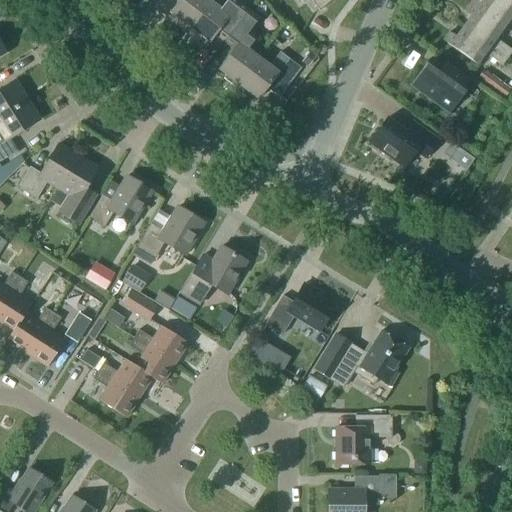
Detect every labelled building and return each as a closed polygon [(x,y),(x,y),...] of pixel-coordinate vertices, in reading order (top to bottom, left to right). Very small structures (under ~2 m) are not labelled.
[(179,0),(170,12),(190,27),(209,1),(207,0),(179,0)] [(227,40),(249,9),(236,0),(227,0),(220,9),(209,1),(190,27),(209,42),(217,32),(227,40)] [(311,0),(319,11),(333,0),(311,0)] [(472,0),(470,3),(503,27),(511,16),(511,5),(504,0),(482,0),(481,0),(472,0)] [(471,16),(463,26),(507,58),(511,51),(511,50),(495,38),(503,27),(470,3),(464,11),(471,16)] [(238,84),(258,58),(247,49),(257,35),(250,30),(259,17),(249,9),(227,40),(236,47),(219,69),(226,75),(223,78),(233,85),(236,82),(238,84)] [(507,58),(463,26),(455,37),(449,32),(443,41),(476,64),(484,53),(502,66),(507,58)] [(258,58),(238,84),(258,99),(269,84),(281,93),(278,97),(279,97),(301,68),(280,52),(269,66),(258,58)] [(309,52),(301,62),(308,67),(316,56),(309,52)] [(410,86),(449,114),(464,92),(462,90),(469,80),(445,63),(438,73),(426,64),(410,86)] [(0,117),(26,101),(14,82),(0,90),(0,117)] [(0,117),(0,162),(17,151),(9,139),(38,120),(26,101),(0,117)] [(424,158),(437,140),(413,122),(406,132),(386,118),(369,143),(403,167),(415,151),(424,158)] [(450,142),(442,154),(454,162),(462,151),(450,142)] [(29,167),(17,187),(36,199),(47,182),(58,188),(77,157),(57,145),(40,173),(29,167)] [(77,157),(58,188),(50,201),(61,207),(58,213),(77,224),(95,195),(85,189),(97,169),(77,157)] [(102,195),(88,218),(104,227),(112,212),(132,224),(151,192),(126,176),(111,201),(102,195)] [(154,259),(163,243),(184,255),(203,223),(177,207),(163,231),(150,224),(136,248),(154,259)] [(246,262),(221,247),(206,271),(196,266),(180,293),(199,304),(210,285),(226,294),(246,262)] [(85,277),(108,288),(117,270),(94,258),(85,277)] [(122,281),(140,292),(150,275),(132,264),(122,281)] [(2,286),(0,284),(0,306),(19,277),(11,272),(2,286)] [(28,282),(19,277),(0,306),(0,322),(12,331),(24,315),(31,305),(19,297),(28,282)] [(293,316),(319,332),(334,306),(314,294),(316,291),(304,284),(292,302),(282,296),(265,324),(266,325),(282,335),(293,316)] [(121,305),(148,322),(158,307),(131,290),(121,305)] [(188,319),(195,307),(177,297),(170,309),(188,319)] [(24,315),(12,331),(6,341),(26,354),(53,313),(45,308),(35,322),(24,315)] [(103,317),(118,328),(124,319),(109,309),(103,317)] [(61,318),(53,313),(26,354),(47,367),(64,340),(52,332),(61,318)] [(79,313),(64,335),(77,343),(91,320),(79,313)] [(99,317),(92,328),(99,332),(105,321),(99,317)] [(138,330),(133,338),(174,364),(187,343),(160,326),(153,339),(138,330)] [(335,334),(314,368),(344,387),(353,373),(373,385),(377,378),(390,386),(398,373),(394,371),(408,348),(405,346),(406,343),(397,337),(396,340),(381,331),(367,354),(364,352),(360,359),(346,351),(351,344),(335,334)] [(257,337),(246,355),(262,365),(273,347),(257,337)] [(161,384),(174,364),(133,338),(128,346),(142,355),(135,366),(151,378),(161,384)] [(87,350),(80,360),(94,369),(101,358),(87,350)] [(103,363),(98,371),(139,398),(151,378),(135,366),(125,359),(117,372),(103,363)] [(107,388),(99,400),(126,418),(139,398),(98,371),(93,379),(107,388)] [(302,388),(321,399),(327,387),(309,376),(302,388)] [(369,438),(391,438),(391,415),(355,416),(355,428),(335,428),(335,464),(369,464),(369,438)] [(425,462),(414,461),(413,473),(425,474),(426,462),(425,462)] [(0,490),(0,511),(7,511),(13,504),(26,511),(33,511),(52,483),(28,468),(13,491),(3,485),(0,490)] [(363,511),(364,498),(395,498),(396,477),(354,476),(354,489),(328,489),(327,511),(363,511)] [(60,511),(93,511),(95,511),(71,496),(60,511)]
